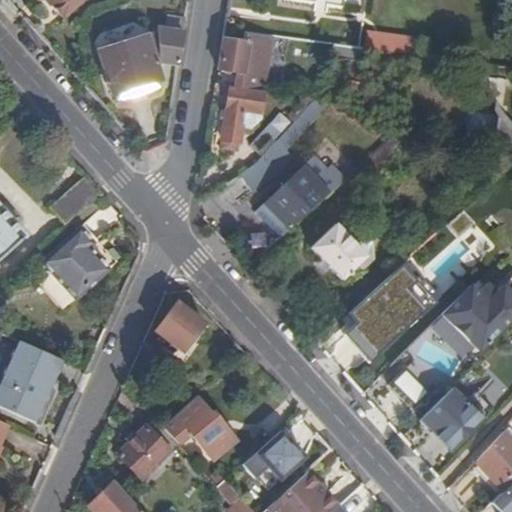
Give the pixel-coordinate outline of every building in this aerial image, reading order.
[(43,0),(49,6),(50,5),(62,18),(82,0),(43,0)] [(111,95),(113,94),(155,80),(159,79),(153,63),(160,61),(161,63),(177,65),(185,17),(166,16),(164,28),(158,28),(157,32),(97,52),(111,95)] [(363,32),(362,51),(413,54),(414,35),(363,32)] [(276,93),(280,93),(281,88),(288,39),(246,33),(244,40),(223,37),(218,69),(236,72),(234,87),(276,93)] [(155,80),(113,94),(115,98),(157,86),(155,80)] [(243,111),(226,109),(221,139),(238,141),(243,111)] [(390,137),(380,146),(386,153),(402,138),(391,136),(390,137)] [(256,163),(217,190),(230,208),(277,174),(294,159),(278,140),(256,163)] [(345,178),(336,186),(347,197),(390,158),(386,153),(380,146),(345,178)] [(467,179),(479,191),(495,177),(511,160),(511,155),(495,153),(467,179)] [(316,157),(265,204),(288,230),(336,186),(345,178),(340,173),(334,178),(316,157)] [(511,160),(495,177),(502,185),(511,176),(511,160)] [(99,191),(85,176),(50,208),(64,223),(99,191)] [(288,230),(265,204),(256,212),(280,237),(288,230)] [(0,208),(0,256),(24,235),(0,208)] [(334,224),(310,247),(341,280),(365,256),(334,224)] [(80,228),(95,244),(98,240),(84,225),(80,228)] [(95,244),(80,228),(42,263),(75,300),(109,270),(89,248),(95,244)] [(367,364),(432,305),(397,266),(345,313),(356,324),(342,336),(367,364)] [(469,285),(440,314),(477,350),(502,326),(511,336),(511,296),(501,286),(494,292),(485,283),(476,292),(469,285)] [(204,323),(176,304),(156,333),(179,350),(174,359),(184,366),(200,345),(193,339),(204,323)] [(0,377),(17,340),(6,335),(0,349),(0,377)] [(62,360),(17,340),(0,377),(0,406),(35,422),(50,388),(54,378),(62,360)] [(389,386),(414,410),(440,384),(415,359),(389,386)] [(54,378),(50,388),(55,390),(57,391),(61,381),(54,378)] [(460,378),(419,419),(451,451),(492,409),(460,378)] [(191,433),(213,459),(236,441),(214,413),(213,414),(198,396),(181,411),(173,419),(164,427),(177,443),(178,444),(191,433)] [(164,427),(154,417),(118,454),(142,479),(177,443),(164,427)] [(254,454),(280,483),(305,459),(289,441),(288,441),(279,432),(254,454)] [(511,450),(497,436),(470,465),(499,495),(511,481),(511,450)] [(295,482),(264,509),(267,511),(332,511),(333,511),(338,508),(325,492),(322,496),(317,490),(319,487),(306,472),(297,481),(295,482)] [(251,511),(242,500),(225,481),(217,487),(234,506),(228,511),(250,511),(251,511)] [(511,511),(511,481),(499,495),(490,503),(498,511),(511,511)] [(140,511),(113,482),(88,506),(93,511),(140,511)] [(338,508),(333,511),(356,511),(362,507),(351,495),(338,508)]
